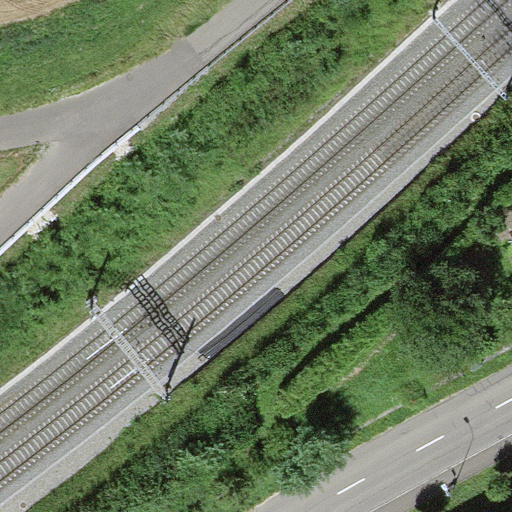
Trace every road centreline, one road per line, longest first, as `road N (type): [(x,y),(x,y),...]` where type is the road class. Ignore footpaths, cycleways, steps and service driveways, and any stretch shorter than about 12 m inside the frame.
road 1 (tertiary): [(511,395),(304,511)]
road 2 (residential): [(100,123),(249,0)]
road 3 (residential): [(0,217),(100,123)]
